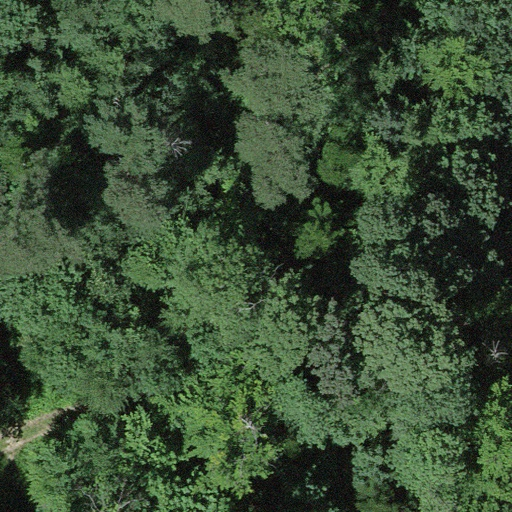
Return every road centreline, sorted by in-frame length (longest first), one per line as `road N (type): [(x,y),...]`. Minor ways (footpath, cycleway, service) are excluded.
road 1 (track): [(0,431),(22,422),(107,418),(161,432),(258,511)]
road 2 (track): [(0,298),(22,422),(27,511)]
